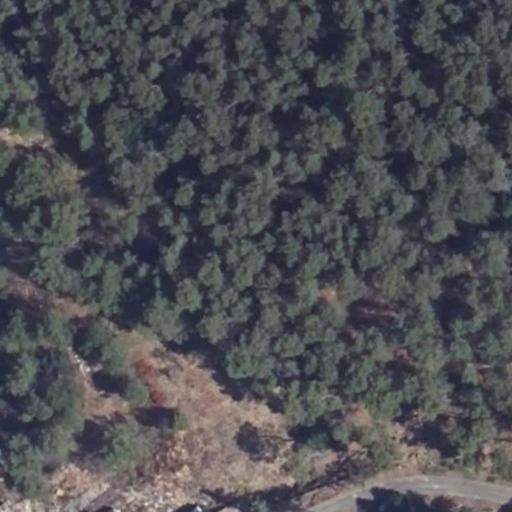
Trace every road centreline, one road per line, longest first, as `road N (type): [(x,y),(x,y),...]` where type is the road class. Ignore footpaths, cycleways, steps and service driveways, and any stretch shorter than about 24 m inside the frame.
road 1 (track): [(511,268),(393,295),(399,329),(458,361),(511,377)]
road 2 (residential): [(511,486),(435,485),(320,511)]
